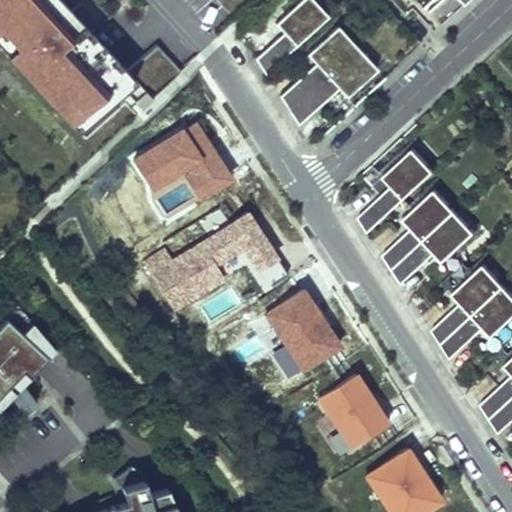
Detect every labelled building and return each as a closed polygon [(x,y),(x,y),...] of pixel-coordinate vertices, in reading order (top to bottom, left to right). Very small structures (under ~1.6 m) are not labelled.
[(0,0),(0,43),(86,135),(145,79),(120,53),(93,24),(70,0),(0,0)] [(253,56),(263,71),(326,14),(313,0),(297,0),(274,21),(282,30),(253,56)] [(278,94),(286,109),(355,45),(335,23),(305,52),(314,61),(278,94)] [(355,45),(286,109),(296,123),(337,86),(346,95),(375,67),(355,45)] [(235,176),(196,114),(132,154),(153,188),(182,170),(199,198),(235,176)] [(389,183),(357,215),(367,230),(429,172),(409,149),(382,174),(389,183)] [(381,253),(390,267),(459,203),(440,183),(402,217),(411,226),(381,253)] [(459,203),(390,267),(400,281),(432,250),(442,260),(479,226),(459,203)] [(268,285),(288,272),(249,209),(172,257),(164,246),(143,259),(175,310),(228,278),(219,263),(244,248),(268,285)] [(431,327),(440,341),(508,278),(488,257),(452,292),(460,301),(431,327)] [(511,282),(508,278),(440,341),(449,357),(482,325),(492,335),(511,316),(511,282)] [(345,342),(306,283),(266,309),(305,368),(345,342)] [(16,304),(0,321),(0,406),(11,395),(24,412),(38,402),(22,382),(54,347),(16,304)] [(479,402),(488,416),(511,393),(511,355),(503,364),(511,372),(479,402)] [(392,421),(359,369),(317,396),(350,447),(392,421)] [(511,393),(488,416),(498,431),(511,417),(511,393)] [(425,511),(446,499),(411,443),(364,473),(389,511),(425,511)] [(176,511),(167,487),(148,494),(142,472),(130,465),(111,478),(118,502),(96,511),(48,511),(45,504),(33,511),(176,511)]
